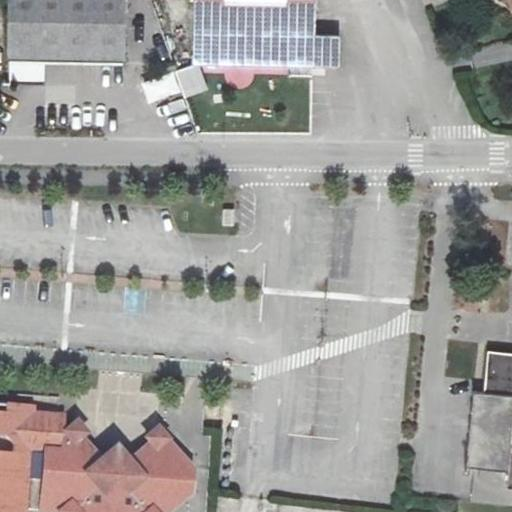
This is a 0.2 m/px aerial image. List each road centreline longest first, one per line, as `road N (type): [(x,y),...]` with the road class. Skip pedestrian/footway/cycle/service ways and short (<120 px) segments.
road 1 (unclassified): [(0,152),(460,155)]
road 2 (residential): [(390,0),(460,155)]
